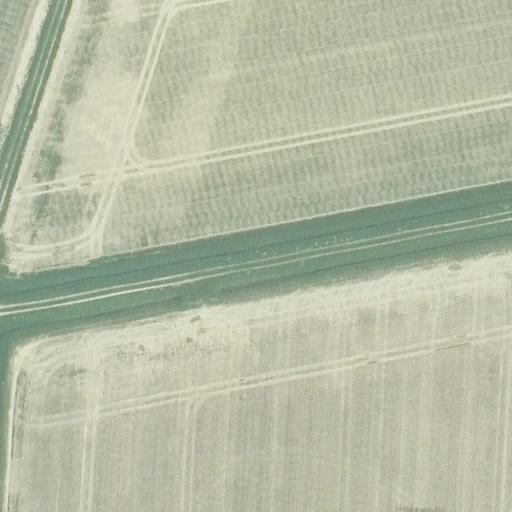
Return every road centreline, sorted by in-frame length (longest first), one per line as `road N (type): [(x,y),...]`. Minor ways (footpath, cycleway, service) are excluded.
road 1 (track): [(0,313),(511,215)]
road 2 (track): [(0,200),(63,0)]
